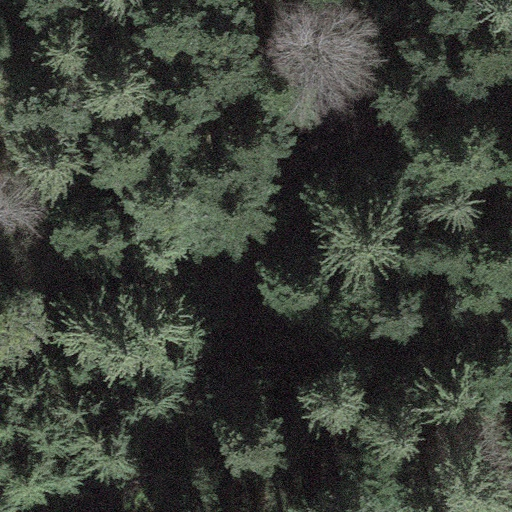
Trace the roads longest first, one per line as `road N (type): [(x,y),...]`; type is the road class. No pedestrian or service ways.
road 1 (track): [(279,0),(270,86),(311,179),(233,333),(148,454),(88,511)]
road 2 (track): [(311,179),(0,288)]
road 3 (track): [(311,179),(511,89)]
